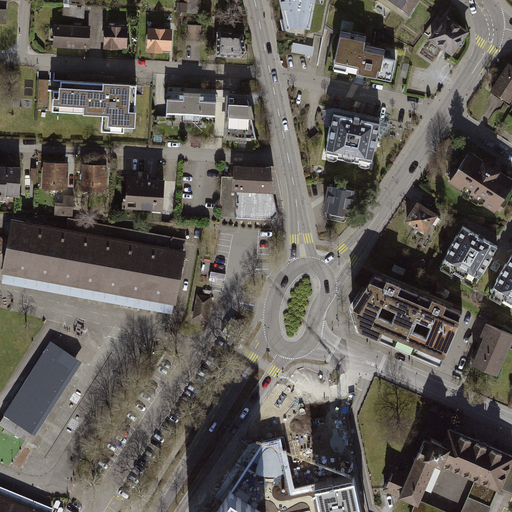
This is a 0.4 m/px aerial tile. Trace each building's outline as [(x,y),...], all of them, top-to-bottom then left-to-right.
[(295,24),(307,26),(311,0),(276,0),(282,28),(295,24)] [(416,0),(389,0),(408,13),(416,0)] [(83,20),(84,5),(69,4),(68,19),(83,20)] [(443,12),(426,36),(449,52),(466,29),(443,12)] [(90,26),(50,23),(48,46),(89,48),(90,26)] [(188,24),(187,40),(201,41),(202,25),(188,24)] [(128,26),(104,25),(102,48),(127,49),(128,26)] [(172,29),(149,28),(148,51),(170,52),(172,29)] [(242,33),(217,31),(216,56),(241,57),(247,50),(242,33)] [(341,33),(333,72),(396,82),(401,60),(370,53),(372,39),(341,33)] [(511,67),(505,63),(488,91),(509,103),(511,98),(511,67)] [(136,84),(59,80),(58,90),(52,89),(51,111),(101,115),(100,132),(125,132),(125,126),(135,127),(136,84)] [(218,93),(168,90),(166,120),(215,123),(217,102),(226,101),(226,96),(217,96),(218,93)] [(226,94),(226,96),(226,101),(225,138),(257,138),(252,117),(254,118),(251,104),(249,104),(248,95),(226,94)] [(382,121),(333,111),(325,152),(337,155),(337,157),(360,162),(361,160),(373,162),(382,121)] [(511,181),(511,177),(464,149),(445,181),(494,211),(511,181)] [(65,162),(39,160),(37,186),(63,188),(65,162)] [(104,164),(78,162),(76,189),(102,190),(104,164)] [(18,165),(0,164),(0,194),(17,195),(18,165)] [(220,216),(273,219),(279,212),(277,196),(271,166),(236,164),(235,176),(223,176),(220,216)] [(161,176),(124,175),(123,208),(160,209),(161,176)] [(357,191),(328,185),(323,210),(325,211),(327,219),(344,222),(349,216),(352,216),(357,191)] [(401,219),(422,233),(435,213),(414,199),(401,219)] [(12,220),(1,283),(175,313),(189,239),(68,217),(66,229),(12,220)] [(497,246),(463,227),(439,267),(474,287),(497,246)] [(511,254),(489,291),(511,304),(511,254)] [(439,369),(462,315),(438,305),(393,286),(373,278),(349,310),(356,334),(439,369)] [(198,293),(194,318),(209,321),(213,296),(198,293)] [(511,335),(511,334),(487,324),(482,335),(485,336),(473,363),(496,373),(511,335)] [(2,418),(34,439),(81,366),(49,345),(2,418)] [(292,403),(277,429),(301,443),(316,418),(292,403)] [(511,457),(449,431),(443,447),(432,443),(424,439),(410,473),(394,466),(384,491),(399,498),(416,505),(419,506),(421,501),(436,469),(441,470),(443,469),(475,481),(499,490),(500,491),(501,491),(511,495),(511,457)] [(325,511),(320,487),(298,491),(291,438),(274,438),(234,495),(259,511),(325,511)] [(365,511),(359,479),(320,487),(325,511),(365,511)] [(489,511),(499,490),(475,481),(461,511),(445,511),(421,501),(419,506),(416,505),(412,511),(489,511)] [(55,511),(0,489),(0,511),(55,511)] [(259,511),(234,495),(222,511),(259,511)]
